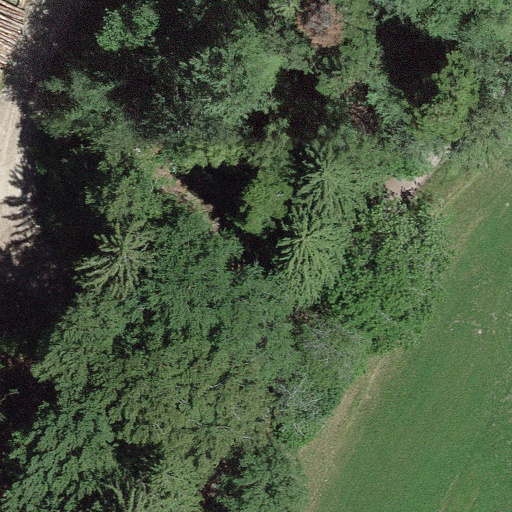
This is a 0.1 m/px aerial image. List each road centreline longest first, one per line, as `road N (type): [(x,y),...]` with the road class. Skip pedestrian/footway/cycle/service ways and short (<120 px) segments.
road 1 (track): [(231,511),(362,226),(511,49)]
road 2 (track): [(76,0),(0,110)]
